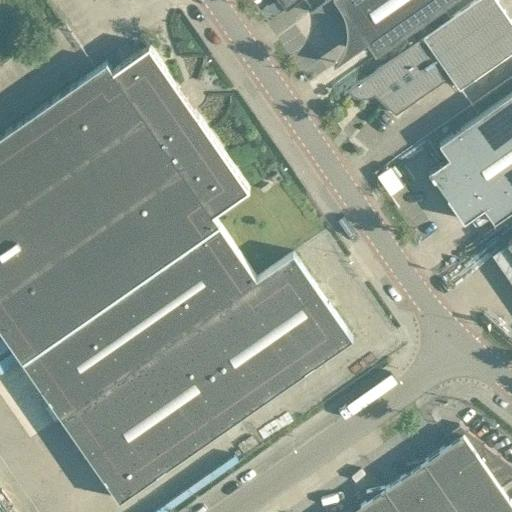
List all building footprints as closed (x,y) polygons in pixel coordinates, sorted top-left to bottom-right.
[(280,0),(286,9),(298,0),(280,0)] [(326,0),(311,11),(315,10),(319,10),(323,10),(327,11),(331,11),(335,13),(339,14),(343,16),(346,18),(347,22),(347,26),(347,31),(347,35),(346,39),(345,43),(344,47),(342,51),(340,55),(338,58),(335,62),(332,65),(329,68),(368,40),(377,53),(393,41),(424,20),(444,6),(452,0),(326,0)] [(361,79),(344,90),(345,91),(348,89),(351,92),(355,94),(359,96),(363,96),(367,96),(371,95),(375,93),(396,112),(413,101),(451,74),(460,86),(511,50),(511,19),(498,0),(473,0),(451,16),(444,6),(424,20),(403,34),(410,44),(361,79)] [(108,59),(96,67),(0,133),(0,324),(23,357),(62,413),(120,497),(353,335),(294,249),(257,275),(214,212),(250,186),(150,43),(114,68),(108,59)] [(485,204),(495,219),(511,207),(511,89),(440,140),(450,155),(431,169),(465,218),(485,204)] [(425,457),(420,458),(457,511),(511,511),(511,499),(501,485),(511,477),(511,464),(460,423),(444,433),(445,434),(446,434),(451,441),(425,458),(425,457)] [(385,485),(381,486),(398,511),(457,511),(420,458),(406,462),(406,463),(408,463),(411,468),(386,486),(385,485)] [(398,511),(381,486),(367,489),(367,490),(368,490),(372,495),(348,511),(398,511)]
